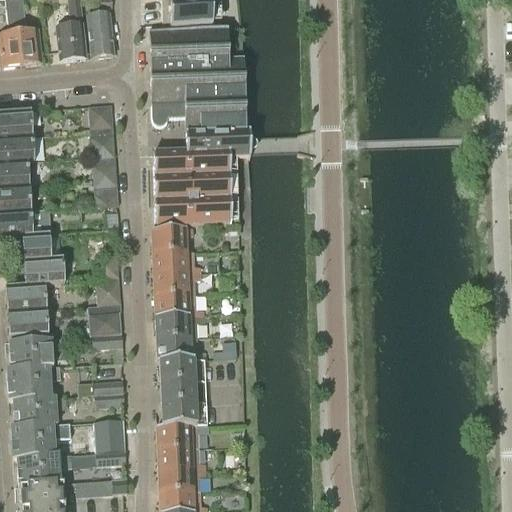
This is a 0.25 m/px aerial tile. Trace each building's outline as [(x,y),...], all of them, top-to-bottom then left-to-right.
[(20,0),(12,1),(20,71),(40,69),(36,34),(25,35),(20,0)] [(169,32),(211,31),(210,9),(212,8),(211,0),(166,0),(166,10),(168,10),(169,32)] [(20,71),(12,1),(3,2),(7,37),(0,37),(0,70),(0,74),(20,71)] [(98,12),(111,12),(111,2),(97,3),(98,12)] [(65,5),(68,31),(54,33),(58,66),(84,63),(78,4),(65,5)] [(90,62),(112,60),(108,19),(85,22),(90,62)] [(184,134),(184,138),(244,137),(242,62),(227,63),(226,33),(220,34),(148,36),(150,124),(151,128),(154,131),(158,132),(162,130),(166,127),(166,123),(184,123),(184,134)] [(86,112),(89,142),(112,140),(110,110),(86,112)] [(0,143),(31,141),(38,141),(38,133),(34,130),(30,131),(29,116),(0,118),(0,143)] [(244,137),(184,138),(184,147),(184,151),(151,152),(153,232),(237,229),(236,180),(235,163),(242,163),(248,163),(248,147),(247,137),(244,137)] [(102,163),(114,162),(112,140),(89,142),(91,168),(102,167),(102,163)] [(0,169),(26,167),(33,167),(31,141),(0,143),(0,169)] [(92,182),(115,180),(114,162),(102,163),(102,167),(91,168),(92,182)] [(0,194),(31,192),(29,174),(26,171),(26,167),(0,169),(0,194)] [(115,180),(92,182),(92,194),(104,193),(105,200),(116,199),(115,180)] [(0,219),(30,217),(29,209),(32,205),(31,192),(0,194),(0,219)] [(104,193),(92,194),(94,212),(117,211),(116,199),(105,200),(104,193)] [(45,216),(30,217),(0,219),(0,243),(20,242),(49,240),(48,218),(45,216)] [(150,259),(185,257),(184,242),(191,242),(190,234),(149,236),(150,259)] [(20,242),(23,291),(46,289),(46,290),(63,289),(63,285),(65,282),(65,270),(61,267),(61,263),(59,263),(57,239),(49,240),(20,242)] [(150,259),(151,280),(199,278),(199,272),(193,272),(192,257),(185,257),(150,259)] [(95,300),(118,298),(117,286),(115,260),(103,261),(105,284),(105,287),(94,288),(95,300)] [(151,280),(152,302),(194,300),(194,285),(200,285),(199,278),(151,280)] [(46,289),(23,291),(3,292),(5,318),(45,315),(44,307),(47,304),(46,290),(46,289)] [(118,298),(95,300),(96,311),(108,310),(108,317),(120,316),(118,298)] [(152,302),(153,323),(203,322),(202,315),(195,315),(194,300),(152,302)] [(108,310),(96,311),(86,312),(87,320),(88,341),(120,339),(118,318),(120,318),(120,316),(108,317),(108,310)] [(45,315),(5,318),(7,343),(47,340),(46,331),(49,328),(48,320),(45,318),(45,315)] [(203,328),(203,322),(153,323),(154,345),(196,343),(195,329),(203,328)] [(92,354),(121,352),(120,340),(91,342),(92,354)] [(157,368),(192,367),(205,367),(204,359),(197,360),(196,343),(154,345),(155,368),(157,368)] [(9,374),(51,371),(50,353),(61,353),(61,344),(50,345),(7,347),(9,374)] [(210,359),(210,366),(234,365),(233,358),(210,359)] [(154,417),(154,433),(195,432),(193,393),(192,367),(157,368),(158,394),(159,417),(154,417)] [(7,407),(11,407),(65,403),(65,402),(54,403),(54,402),(50,403),(48,383),(59,383),(58,375),(52,375),(51,371),(9,374),(5,374),(7,407)] [(93,401),(120,399),(122,399),(121,387),(92,389),(93,401)] [(120,399),(93,401),(93,412),(122,410),(122,399),(120,399)] [(11,407),(13,432),(55,429),(54,413),(65,412),(65,403),(11,407)] [(11,465),(15,465),(58,461),(58,460),(54,461),(52,437),(62,436),(62,429),(55,430),(55,429),(13,432),(9,432),(11,465)] [(195,432),(154,433),(155,456),(196,454),(195,432)] [(94,458),(123,456),(123,445),(93,447),(94,458)] [(156,477),(197,475),(202,475),(202,469),(197,469),(196,454),(155,456),(156,477)] [(123,456),(94,458),(94,470),(124,468),(123,456)] [(94,458),(70,460),(70,471),(70,472),(94,470),(94,458)] [(70,460),(58,461),(15,465),(17,491),(59,488),(58,472),(70,471),(70,460)] [(156,477),(157,499),(198,497),(197,482),(202,482),(202,475),(197,475),(156,477)] [(111,500),(125,499),(124,484),(110,485),(111,500)] [(101,500),(111,500),(110,485),(74,488),(75,497),(101,496),(101,500)] [(17,491),(18,511),(62,511),(61,488),(59,488),(17,491)] [(157,499),(157,511),(198,511),(198,497),(157,499)]
